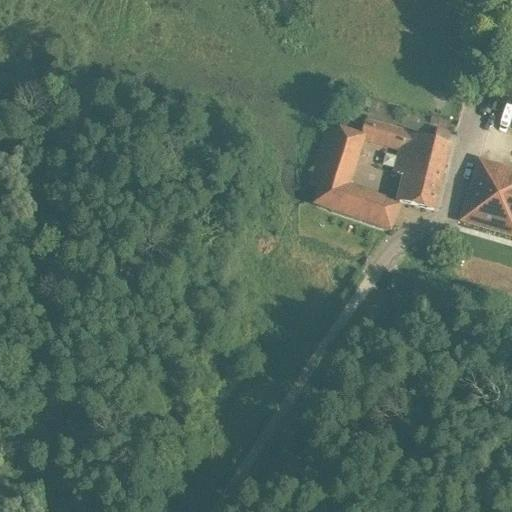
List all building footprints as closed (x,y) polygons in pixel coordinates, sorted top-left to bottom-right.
[(360,99),(358,108),(369,110),(371,102),(360,99)] [(348,188),(362,141),(360,140),(360,138),(329,128),(311,187),(320,190),(315,205),(389,231),(398,208),(386,204),(370,196),(348,188)] [(436,131),(434,141),(446,145),(448,134),(436,131)] [(434,141),(404,134),(394,173),(404,176),(397,203),(433,212),(449,146),(446,145),(434,141)] [(511,172),(479,163),(460,221),(511,236),(511,172)]
